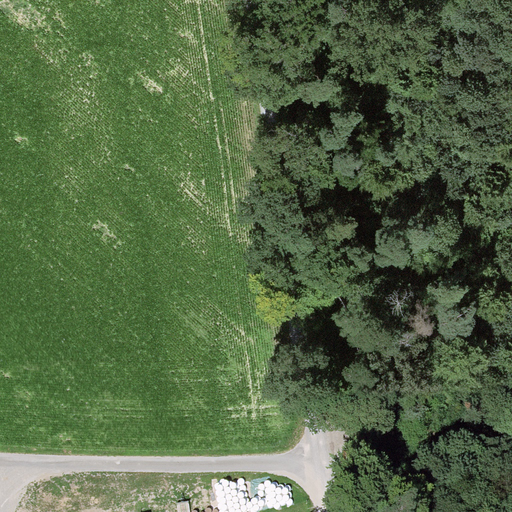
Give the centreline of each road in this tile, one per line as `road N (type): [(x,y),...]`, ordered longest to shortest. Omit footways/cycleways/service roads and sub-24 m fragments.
road 1 (track): [(237,0),(315,461)]
road 2 (track): [(315,461),(0,460)]
